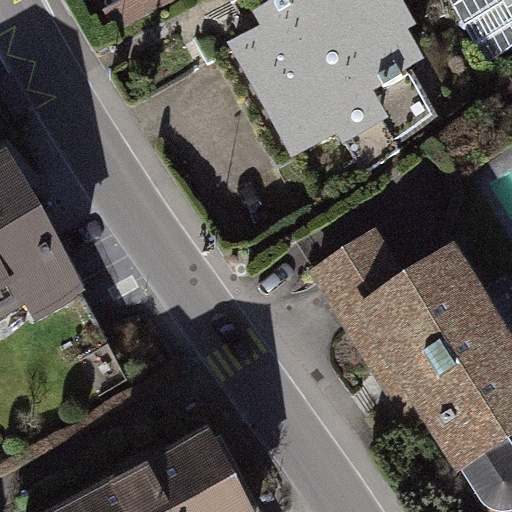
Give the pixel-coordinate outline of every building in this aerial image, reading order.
[(264,42),(234,59),(300,174),(378,129),(393,155),(434,132),(408,87),(426,76),(409,46),(418,41),(394,0),(391,0),(374,10),(368,0),(307,0),(256,29),(264,42)] [(511,0),(440,0),(477,57),(511,34),(511,0)] [(16,179),(0,187),(0,344),(81,301),(16,179)] [(394,240),(310,286),(383,419),(407,406),(454,490),(511,457),(511,348),(467,266),(422,290),(394,240)] [(241,511),(212,454),(95,511),(241,511)]
